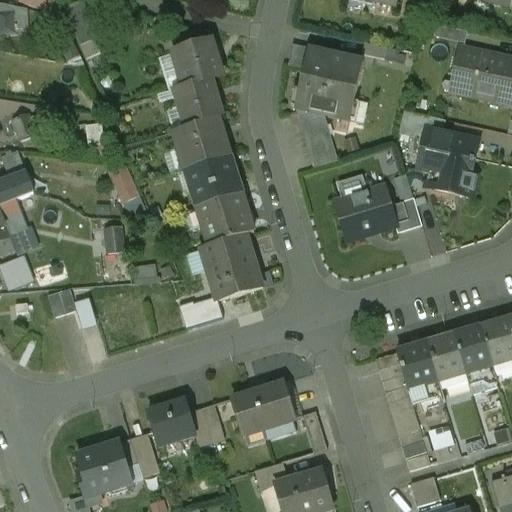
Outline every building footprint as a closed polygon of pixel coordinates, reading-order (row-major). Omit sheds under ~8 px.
[(24,0),(24,3),(53,13),(57,0),(24,0)] [(89,0),(86,0),(64,10),(68,21),(94,10),(89,0)] [(367,0),(374,2),(374,3),(396,8),(397,0),(367,0)] [(481,0),(480,3),(509,9),(510,0),(481,0)] [(0,34),(33,35),(33,6),(0,6),(0,34)] [(94,10),(68,21),(73,32),(99,21),(94,10)] [(99,21),(73,32),(80,48),(106,36),(99,21)] [(467,34),(436,27),(433,39),(465,46),(467,34)] [(212,43),(173,55),(184,89),(210,81),(222,78),(212,43)] [(388,50),(365,45),(363,57),(385,62),(388,50)] [(363,65),(293,49),(289,68),(304,72),(299,93),(301,93),(298,110),(296,110),(295,111),(296,112),(325,118),(348,123),(353,104),(355,105),(363,65)] [(511,62),(460,50),(455,73),(462,74),(457,95),(511,107),(511,62)] [(184,89),(175,92),(187,130),(219,121),(222,120),(210,81),(184,89)] [(325,118),(296,112),(313,170),(338,163),(325,118)] [(443,122),(404,114),(399,137),(409,139),(411,129),(426,132),(426,131),(440,134),(443,122)] [(29,117),(12,123),(21,144),(37,137),(29,117)] [(187,130),(175,134),(187,172),(191,171),(231,159),(219,121),(187,130)] [(106,124),(90,125),(92,150),(107,149),(106,124)] [(440,134),(426,131),(426,132),(417,172),(429,175),(470,184),(471,176),(479,143),(440,134)] [(24,152),(8,156),(13,178),(30,173),(24,152)] [(231,159),(191,171),(197,192),(191,194),(197,211),(243,197),(231,159)] [(130,216),(149,209),(132,166),(113,173),(130,216)] [(470,184),(429,175),(426,186),(430,191),(473,201),(478,178),(471,176),(470,184)] [(26,176),(0,186),(0,191),(2,196),(0,196),(0,209),(17,203),(30,198),(35,196),(26,176)] [(384,190),(335,205),(346,244),(395,228),(396,228),(390,209),(384,190)] [(243,197),(197,211),(208,249),(247,238),(254,235),(243,197)] [(30,198),(17,203),(19,208),(33,203),(30,198)] [(413,201),(390,209),(396,228),(395,228),(398,236),(422,229),(413,201)] [(0,209),(0,259),(15,253),(9,237),(28,230),(19,208),(17,203),(0,209)] [(121,230),(105,232),(108,256),(124,255),(121,230)] [(208,249),(201,252),(217,304),(263,290),(247,238),(208,249)] [(70,292),(59,296),(66,317),(77,314),(70,292)] [(59,296),(48,299),(55,321),(66,317),(59,296)] [(511,335),(508,323),(481,331),(491,363),(511,356),(511,335)] [(481,331),(455,338),(464,371),(491,363),(481,331)] [(455,338),(428,346),(437,379),(464,371),(455,338)] [(428,346),(397,355),(400,367),(403,376),(407,388),(437,379),(428,346)] [(511,356),(491,363),(494,372),(499,370),(501,377),(511,373),(511,356)] [(491,363),(464,371),(468,384),(469,387),(483,383),(489,387),(497,384),(494,372),(491,363)] [(400,367),(379,373),(382,382),(403,376),(400,367)] [(464,371),(437,379),(440,386),(445,385),(446,390),(468,384),(464,371)] [(403,376),(382,382),(385,394),(407,388),(403,376)] [(437,379),(407,388),(410,400),(412,407),(443,399),(440,386),(437,379)] [(283,386),(233,402),(244,439),(265,432),(264,431),(292,422),(293,423),(294,423),(283,386)] [(410,400),(407,388),(385,394),(389,406),(410,400)] [(410,400),(389,406),(392,417),(413,411),(412,407),(410,400)] [(184,404),(149,415),(160,449),(195,438),(188,416),(184,404)] [(215,408),(201,412),(209,436),(222,432),(215,408)] [(413,411),(392,417),(396,428),(417,422),(413,411)] [(201,412),(188,416),(195,438),(199,451),(212,446),(209,436),(201,412)] [(327,453),(316,415),(303,419),(314,457),(327,453)] [(417,422),(396,428),(399,439),(420,433),(417,422)] [(453,426),(433,431),(439,451),(459,445),(453,426)] [(420,433),(399,439),(402,450),(423,444),(420,433)] [(148,437),(131,442),(139,468),(143,481),(160,475),(148,437)] [(139,468),(131,442),(120,446),(127,471),(139,468)] [(423,444),(402,450),(406,462),(427,455),(423,444)] [(119,446),(77,459),(82,475),(78,477),(85,501),(132,487),(127,471),(120,446),(119,446)] [(457,446),(434,453),(438,466),(461,459),(457,446)] [(427,457),(406,463),(409,474),(430,468),(427,457)] [(283,466),(255,474),(259,488),(287,479),(283,466)] [(332,511),(322,474),(275,487),(282,511),(332,511)] [(511,478),(504,481),(504,479),(502,480),(502,482),(491,485),(498,510),(511,505),(511,478)] [(434,480),(411,487),(417,509),(440,503),(434,480)]
